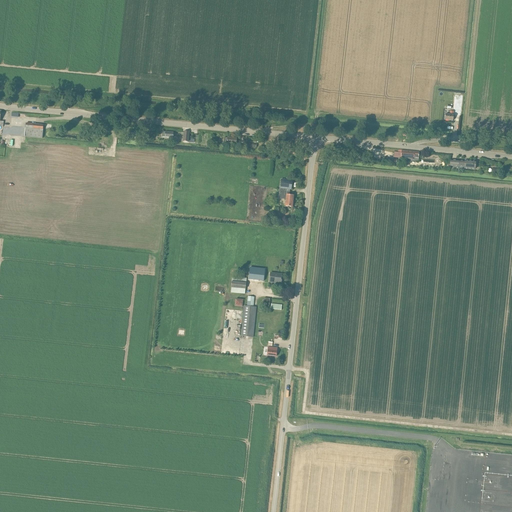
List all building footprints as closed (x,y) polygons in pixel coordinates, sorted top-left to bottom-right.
[(454,111),(450,111),(449,114),(445,114),(445,120),(453,121),(454,111)] [(43,128),(44,125),(26,123),(24,137),(25,137),(42,139),(43,128)] [(224,137),(224,143),(226,143),(226,145),(233,147),(234,144),(236,145),(237,139),(224,137)] [(394,152),(394,157),(401,158),(401,160),(406,160),(405,163),(407,163),(410,163),(410,161),(418,162),(418,161),(418,159),(419,152),(414,152),(401,150),(398,150),(398,152),(394,152)] [(450,162),(449,165),(457,166),(457,165),(464,166),(464,168),(474,169),(475,165),(475,162),(468,161),(465,160),(464,161),(450,160),(450,162)] [(279,198),(286,199),(285,206),(292,207),(293,202),(292,202),(292,196),(286,195),(287,189),(291,190),(292,181),(281,179),(280,189),(279,198)] [(265,271),(249,269),(248,279),(264,281),(265,271)] [(270,273),(269,282),(281,283),(282,275),(270,273)] [(231,288),(231,292),(231,293),(245,294),(246,289),(246,283),(246,278),(232,277),(232,282),(231,288)] [(243,311),(241,336),(253,337),(256,307),(253,307),(254,297),(248,296),(247,300),(246,306),(244,306),(243,311)] [(277,348),(268,347),(267,355),(276,356),(277,348)]
